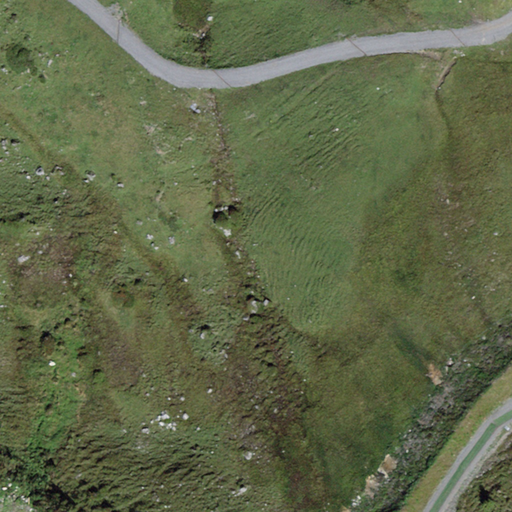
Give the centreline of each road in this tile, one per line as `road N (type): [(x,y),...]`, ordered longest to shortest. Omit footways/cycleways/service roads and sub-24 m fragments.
road 1 (track): [(511,43),(209,77),(55,0)]
road 2 (track): [(511,423),(428,511)]
